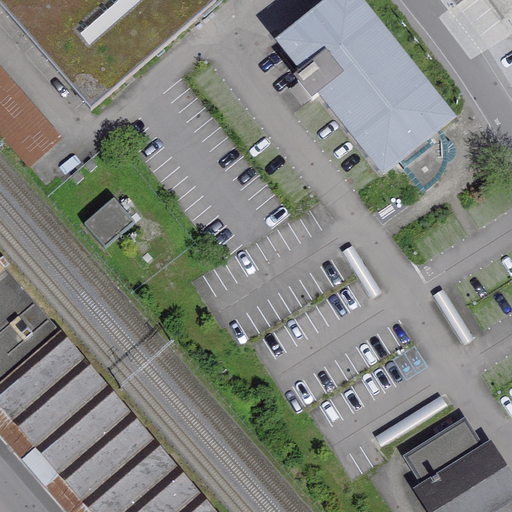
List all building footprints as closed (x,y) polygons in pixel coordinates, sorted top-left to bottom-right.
[(220,0),(0,0),(0,7),(91,112),(220,0)] [(351,0),(341,0),(283,47),(306,76),(298,83),(312,100),(320,94),(384,174),(399,162),(423,192),(432,185),(439,178),(443,170),(446,160),(448,159),(449,157),(450,155),(451,153),(450,150),(449,148),(447,147),(445,146),(442,138),(438,131),(449,122),(351,0)] [(0,134),(28,166),(57,140),(0,74),(0,134)] [(136,224),(114,199),(83,226),(105,250),(136,224)] [(59,335),(0,266),(0,347),(19,369),(59,335)] [(0,385),(0,406),(91,511),(212,511),(59,335),(19,369),(0,385)] [(464,425),(409,459),(427,488),(422,491),(435,511),(511,511),(511,501),(511,500),(511,499),(511,490),(487,451),(482,454),(464,425)]
